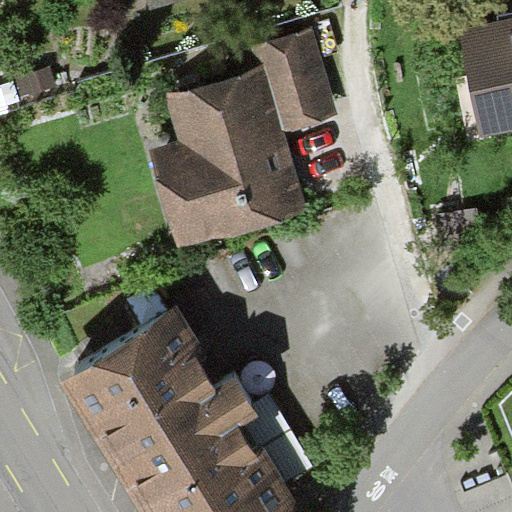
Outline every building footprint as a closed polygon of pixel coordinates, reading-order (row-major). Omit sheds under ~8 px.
[(511,2),(460,13),(481,121),(511,115),(511,2)] [(338,108),(311,20),(257,36),(263,53),(284,124),(338,108)] [(308,201),(284,124),(263,53),(165,83),(180,132),(151,140),(181,239),(308,201)] [(51,61),(12,74),(19,94),(58,81),(51,61)] [(220,361),(176,288),(62,358),(156,511),(259,511),(299,488),(245,400),(257,392),(234,353),(220,361)]
